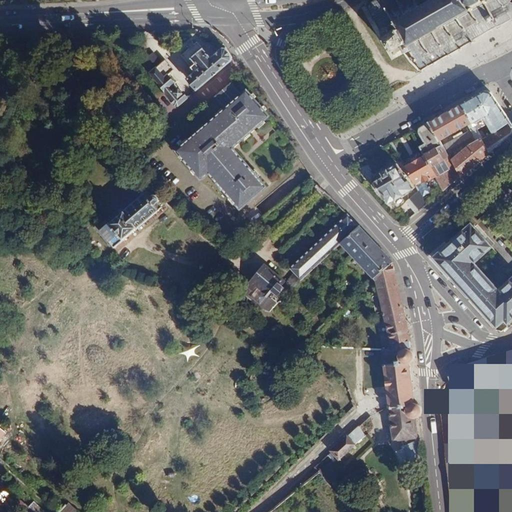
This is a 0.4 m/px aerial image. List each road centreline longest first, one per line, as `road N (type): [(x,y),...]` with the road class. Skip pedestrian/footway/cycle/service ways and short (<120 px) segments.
road 1 (residential): [(325,160),(499,69)]
road 2 (residential): [(511,145),(397,244)]
road 3 (primary): [(427,388),(440,511)]
